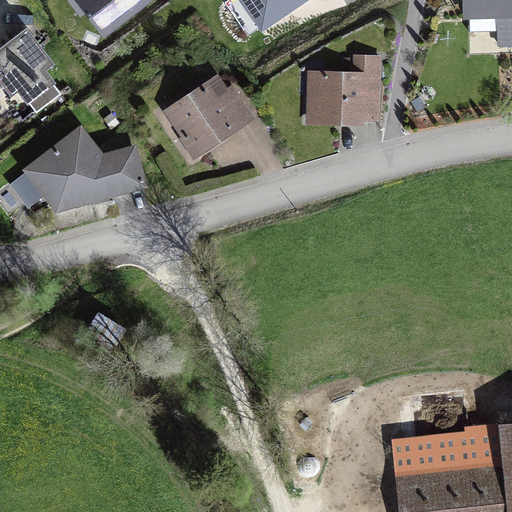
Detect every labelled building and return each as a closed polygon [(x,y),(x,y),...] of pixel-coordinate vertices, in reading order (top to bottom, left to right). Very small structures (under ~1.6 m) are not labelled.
[(79,0),(104,32),(145,0),(79,0)] [(244,0),(262,26),(301,0),(244,0)] [(499,45),(511,44),(511,0),(463,0),(464,17),(498,16),(499,45)] [(27,102),(53,82),(43,70),(52,63),(26,30),(0,49),(0,66),(4,71),(0,73),(0,79),(11,94),(18,89),(27,102)] [(379,56),(360,56),(360,75),(323,74),(323,96),(308,96),(308,118),(360,120),(360,87),(378,88),(379,56)] [(166,112),(183,137),(185,136),(191,133),(201,148),(233,127),(231,125),(248,113),(232,89),(215,100),(205,86),(166,112)] [(80,131),(28,170),(55,207),(142,183),(133,149),(102,158),(80,131)] [(107,357),(123,330),(98,314),(82,340),(107,357)] [(400,511),(511,511),(511,423),(500,425),(504,461),(396,472),(400,511)]
